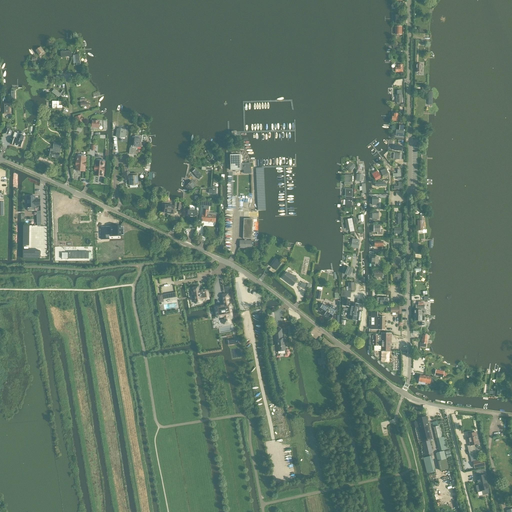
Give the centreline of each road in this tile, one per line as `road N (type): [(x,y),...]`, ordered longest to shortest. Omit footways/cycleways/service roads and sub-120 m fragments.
road 1 (residential): [(0,159),(228,263),(402,392)]
road 2 (unclassified): [(402,392),(409,379),(408,0)]
